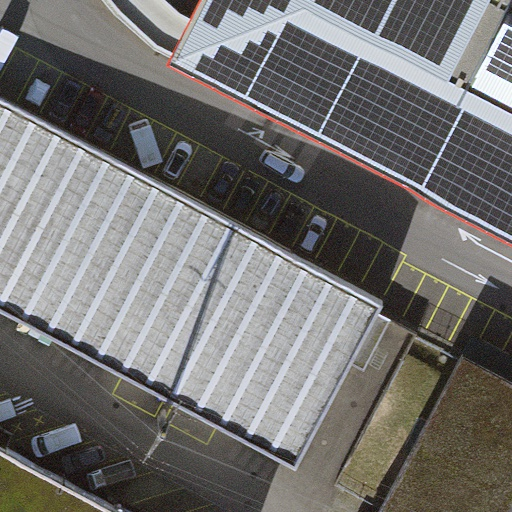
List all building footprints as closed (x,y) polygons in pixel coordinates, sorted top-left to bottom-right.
[(511,0),(421,0),(393,56),(304,73),(293,97),(432,171),(470,95),(511,117),(511,0)] [(207,7),(195,34),(254,61),(267,34),(207,7)] [(375,298),(0,96),(0,303),(288,459),(375,298)] [(511,385),(462,358),(378,511),(505,511),(511,499),(511,385)] [(0,511),(112,511),(0,452),(0,511)]
